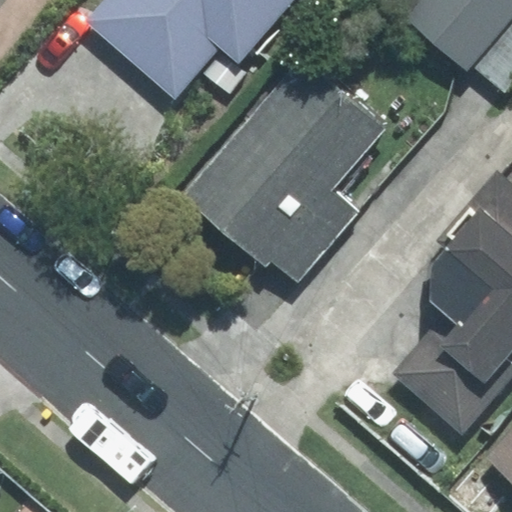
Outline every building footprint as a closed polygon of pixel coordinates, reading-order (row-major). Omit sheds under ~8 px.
[(197,93),(236,49),(255,65),(311,0),(111,0),(103,10),(197,93)] [(511,0),(426,0),(418,10),(481,64),(511,89),(511,88),(511,0)] [(377,210),(354,189),(408,130),(325,55),(199,193),(282,268),(287,263),(310,284),(377,210)] [(511,395),(511,168),(448,243),(486,276),(466,299),(402,373),(476,437),(511,395)] [(511,472),(511,438),(495,458),(511,472)]
